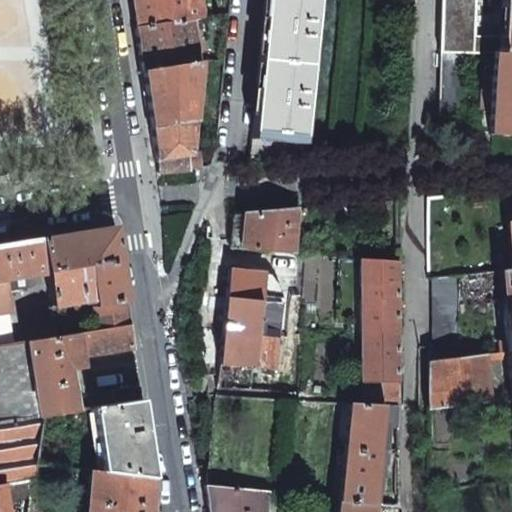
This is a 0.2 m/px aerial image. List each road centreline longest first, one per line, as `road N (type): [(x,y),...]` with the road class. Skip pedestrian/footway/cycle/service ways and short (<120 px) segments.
road 1 (residential): [(101,0),(131,194)]
road 2 (residential): [(154,343),(182,511)]
road 3 (residential): [(425,0),(421,168)]
road 4 (residential): [(157,511),(154,343)]
road 5 (residential): [(131,194),(154,343)]
road 6 (residential): [(131,194),(0,215)]
